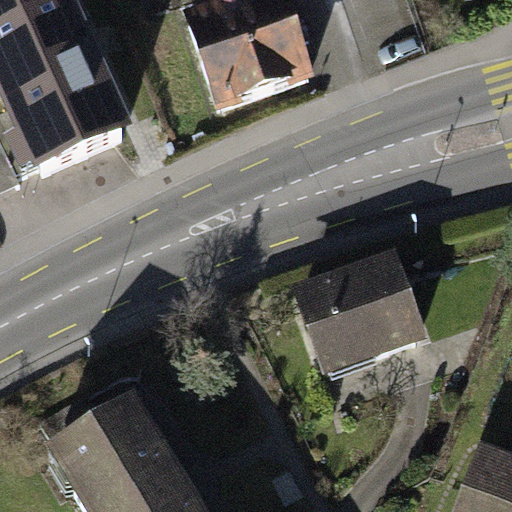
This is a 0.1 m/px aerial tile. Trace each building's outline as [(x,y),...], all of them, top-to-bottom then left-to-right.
[(0,0),(0,93),(34,166),(150,113),(116,41),(97,0),(0,0)] [(324,0),(318,0),(197,39),(223,119),(350,78),(324,0)] [(395,266),(308,297),(336,376),(423,345),(395,266)] [(91,401),(42,431),(89,511),(192,511),(141,423),(111,435),(91,401)] [(511,511),(511,450),(499,446),(474,511),(511,511)]
